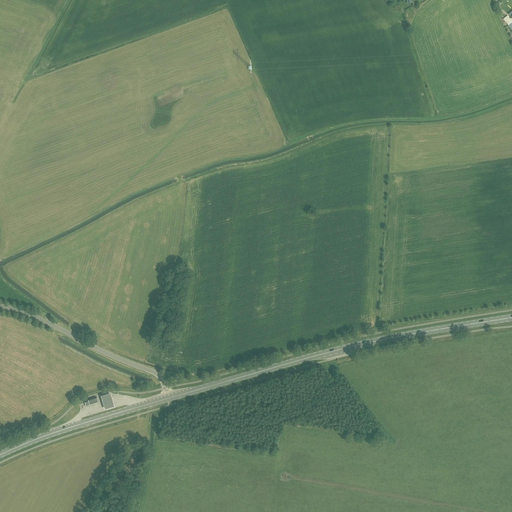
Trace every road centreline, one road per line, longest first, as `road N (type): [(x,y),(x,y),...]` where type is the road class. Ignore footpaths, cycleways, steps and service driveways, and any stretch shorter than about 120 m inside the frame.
road 1 (secondary): [(167,398),(359,345),(511,318)]
road 2 (unclassified): [(0,306),(155,373),(164,388)]
road 3 (secondary): [(0,455),(167,398)]
